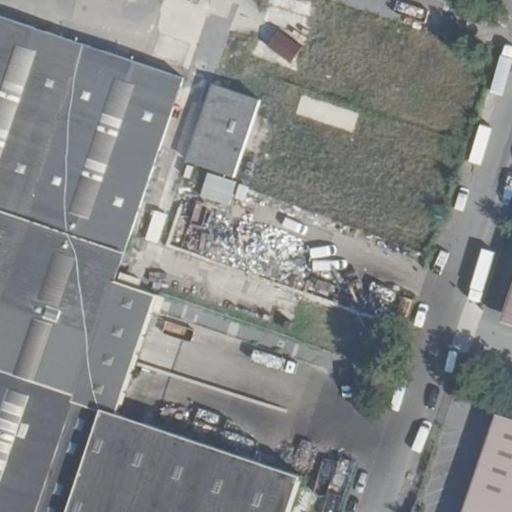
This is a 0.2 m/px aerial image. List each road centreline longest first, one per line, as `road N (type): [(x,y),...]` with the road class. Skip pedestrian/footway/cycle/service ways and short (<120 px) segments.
road 1 (residential): [(376,511),(511,111)]
road 2 (unknown): [(396,451),(158,354)]
